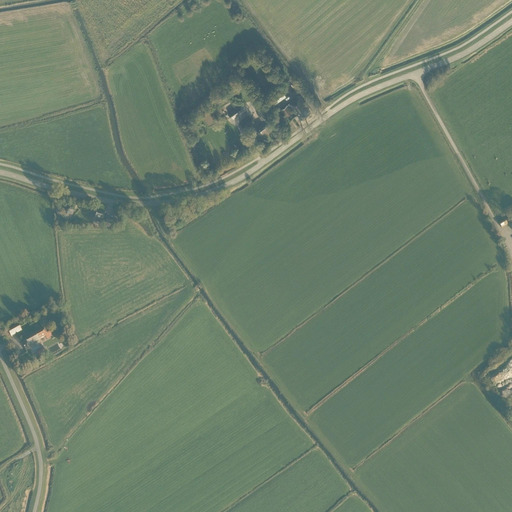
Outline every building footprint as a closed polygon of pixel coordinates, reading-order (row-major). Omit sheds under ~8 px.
[(273,106),(285,97),(282,91),(269,100),(273,106)] [(296,113),(301,119),(310,113),(308,109),(309,109),(300,96),(288,104),(287,105),(281,109),(286,116),(292,112),(288,106),(289,105),(295,114),(296,113)] [(232,120),(244,111),(239,104),(227,113),(232,120)] [(258,111),(264,119),(268,117),(262,108),(258,111)] [(256,128),(256,129),(255,130),(254,131),(257,135),(258,135),(260,134),(260,135),(270,128),(265,121),(263,123),(261,121),(257,124),(258,126),(256,128)] [(103,224),(103,220),(105,221),(105,223),(112,225),(113,220),(106,218),(106,219),(104,218),(105,213),(101,212),(101,213),(96,212),(94,218),(98,219),(97,223),(103,224)] [(8,331),(11,338),(22,331),(18,325),(8,331)] [(37,332),(23,340),(28,348),(40,341),(39,340),(47,336),(44,330),(38,334),(37,332)] [(37,352),(40,357),(47,353),(44,348),(37,352)]
